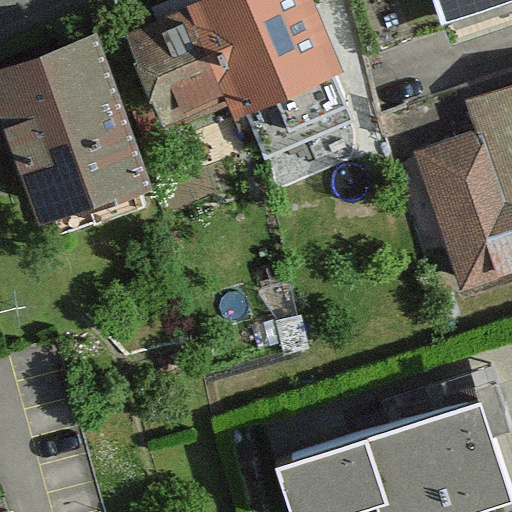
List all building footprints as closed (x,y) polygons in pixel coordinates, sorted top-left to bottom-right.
[(337,0),(207,0),(206,0),(255,99),(363,60),(337,0)] [(511,0),(434,0),(445,31),(511,8),(511,0)] [(197,7),(142,27),(177,139),(248,118),(197,7)] [(0,52),(0,102),(38,202),(142,162),(87,19),(0,52)] [(511,86),(482,93),(491,129),(430,150),(476,300),(511,289),(511,86)] [(511,421),(507,423),(498,385),(289,448),(319,511),(394,495),(402,511),(451,511),(490,499),(511,498),(511,455),(508,446),(511,445),(511,421)]
